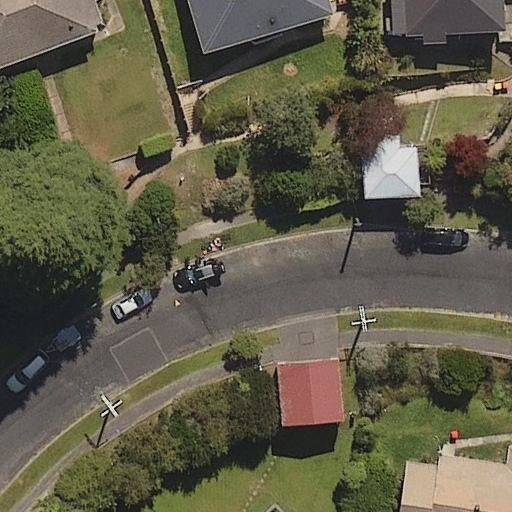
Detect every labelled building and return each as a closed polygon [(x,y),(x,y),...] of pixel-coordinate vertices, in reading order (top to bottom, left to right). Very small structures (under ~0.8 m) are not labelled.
[(0,0),(0,75),(107,37),(93,0),(0,0)] [(336,22),(329,0),(192,0),(211,60),(336,22)] [(395,0),(398,45),(426,44),(426,53),(452,52),(452,43),(508,40),(506,0),(395,0)] [(419,147),(365,148),(367,206),(421,205),(419,147)] [(346,431),(343,365),(266,368),(268,404),(283,403),(285,434),(346,431)] [(511,511),(511,452),(434,442),(432,454),(404,451),(396,511),(511,511)]
